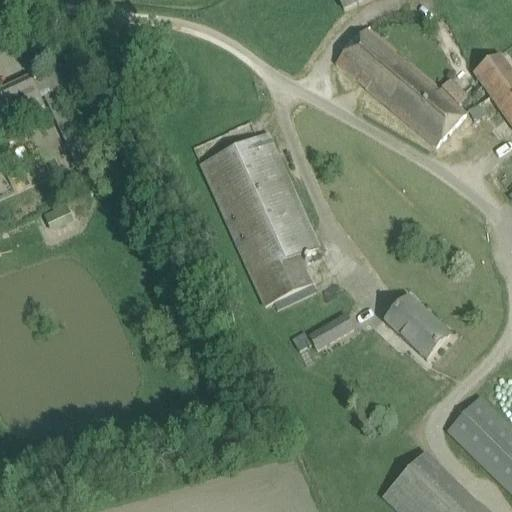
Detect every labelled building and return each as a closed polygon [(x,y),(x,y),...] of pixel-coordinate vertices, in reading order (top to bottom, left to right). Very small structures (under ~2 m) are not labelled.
[(338,0),(344,12),(362,2),(366,0),(338,0)] [(336,67),(437,150),(467,118),(441,92),(439,94),(366,32),(336,67)] [(511,128),(511,74),(500,57),(474,76),(511,128)] [(0,92),(0,128),(43,108),(40,101),(44,100),(75,166),(88,159),(57,92),(45,98),(40,88),(35,90),(30,79),(0,92)] [(201,168),(265,310),(313,288),(299,259),(319,250),(268,138),(201,168)] [(67,208),(44,219),(51,233),(74,223),(67,208)] [(427,363),(437,353),(450,338),(409,300),(386,325),(427,363)] [(317,355),(355,332),(346,316),(308,339),(317,355)] [(292,342),(299,355),(311,348),(304,335),(292,342)] [(511,496),(511,432),(481,401),(448,435),(511,496)] [(393,511),(483,511),(426,457),(383,501),(393,511)]
